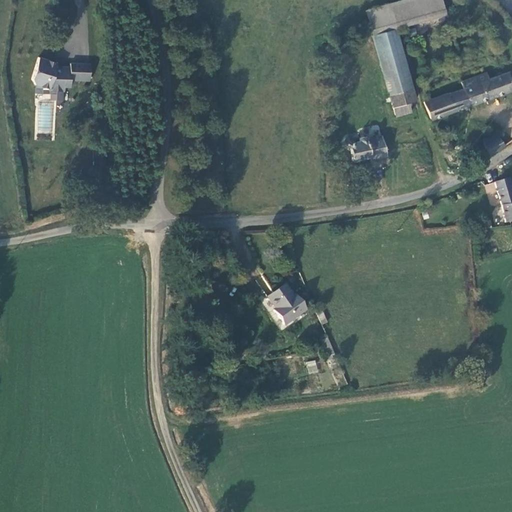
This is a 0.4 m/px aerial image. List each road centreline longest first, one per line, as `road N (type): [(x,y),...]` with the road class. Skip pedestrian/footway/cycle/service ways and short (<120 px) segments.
road 1 (unclassified): [(0,241),(81,226),(263,219),(411,197),(511,150)]
road 2 (track): [(155,225),(156,384),(196,511)]
